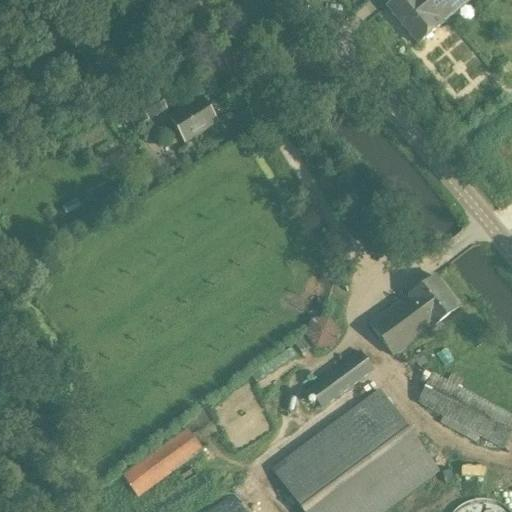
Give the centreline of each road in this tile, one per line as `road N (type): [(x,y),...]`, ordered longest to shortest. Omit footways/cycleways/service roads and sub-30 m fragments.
road 1 (track): [(433,261),(377,295),(190,0)]
road 2 (track): [(129,511),(195,470),(234,467),(291,430),(283,392),(355,335)]
road 3 (tertiary): [(486,223),(304,0)]
road 4 (track): [(377,295),(350,322),(401,405),(479,453),(511,458)]
